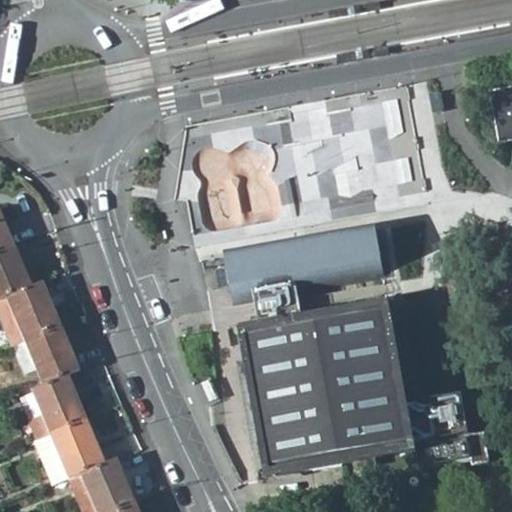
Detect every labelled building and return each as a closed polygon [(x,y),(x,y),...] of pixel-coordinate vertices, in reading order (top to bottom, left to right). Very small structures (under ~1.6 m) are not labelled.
[(511,86),(480,93),(489,147),(511,142),(511,86)] [(0,222),(0,251),(11,247),(0,222)] [(263,476),(415,449),(414,442),(410,419),(388,299),(316,311),(314,300),(312,290),(385,278),(377,237),(226,265),(232,304),(251,301),(253,313),(254,322),(236,326),(263,476)] [(0,251),(0,297),(27,287),(11,247),(0,251)] [(37,283),(27,287),(0,297),(0,323),(10,347),(57,328),(37,283)] [(75,371),(57,328),(10,347),(21,376),(34,371),(40,386),(64,376),(75,371)] [(40,386),(28,391),(30,396),(16,401),(32,440),(82,419),(64,376),(40,386)] [(208,404),(215,401),(207,381),(199,384),(208,404)] [(421,400),(424,417),(428,439),(433,466),(470,460),(471,464),(487,461),(482,432),(465,435),(458,393),(424,399),(421,400)] [(410,419),(414,442),(428,439),(424,417),(410,419)] [(100,464),(82,419),(32,440),(50,485),(76,474),(100,464)] [(100,464),(76,474),(92,511),(108,511),(130,503),(112,459),(100,464)] [(133,511),(130,503),(108,511),(133,511)]
